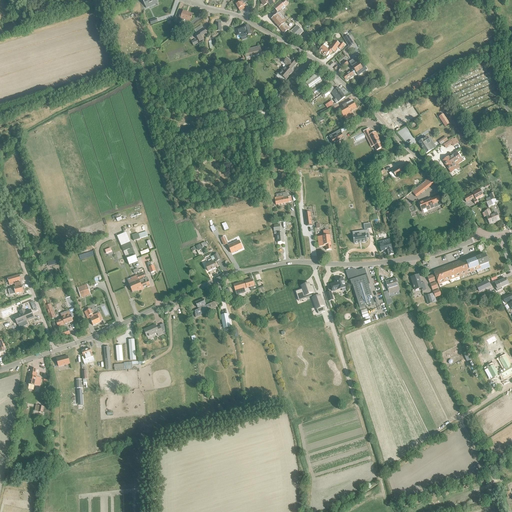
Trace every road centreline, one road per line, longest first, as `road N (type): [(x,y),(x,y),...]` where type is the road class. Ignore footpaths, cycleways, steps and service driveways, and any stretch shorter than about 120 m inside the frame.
road 1 (residential): [(0,370),(243,272),(280,263),(387,262),(482,236)]
road 2 (residential): [(482,236),(430,167),(313,58),(244,18),(182,0)]
road 3 (track): [(313,263),(380,482)]
road 4 (track): [(135,77),(35,122),(0,147),(0,160)]
